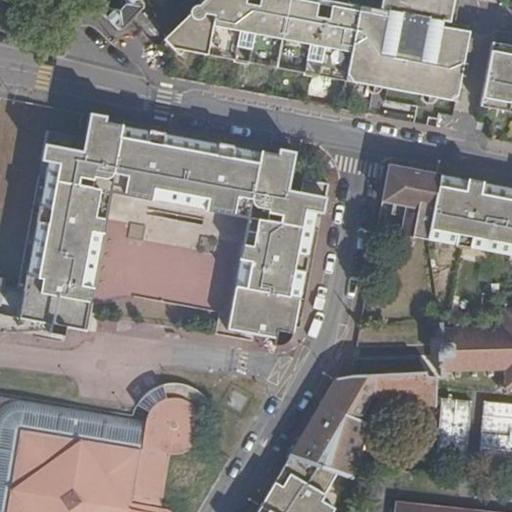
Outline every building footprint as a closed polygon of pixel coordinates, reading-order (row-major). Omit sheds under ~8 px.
[(138,0),(104,0),(99,6),(99,11),(117,29),(122,29),(131,22),(142,9),(142,4),(138,0)] [(387,0),(386,11),(393,12),(392,20),(280,0),(208,0),(190,17),(162,43),(180,62),(190,54),(375,87),(381,88),(384,70),(463,85),(472,34),(447,29),(448,23),(454,24),(458,0),(387,0)] [(511,48),(495,45),(491,64),(484,107),(511,112),(511,48)] [(384,70),(381,88),(387,90),(460,103),(463,85),(384,70)] [(144,182),(157,185),(156,196),(213,206),(216,195),(229,197),(241,199),(242,195),(255,197),(257,190),(269,192),(268,201),(288,205),(289,204),(325,209),(330,182),(309,178),(294,175),(296,152),(94,114),(89,137),(50,130),(45,159),(85,166),(87,168),(105,172),(107,163),(120,165),(119,172),(133,175),(132,180),(144,182)] [(400,235),(427,241),(439,174),(387,163),(381,199),(392,201),(390,213),(404,216),(400,235)] [(511,187),(502,186),(449,176),(439,174),(427,241),(436,242),(489,251),(511,254),(511,187)] [(22,290),(19,290),(2,287),(0,286),(0,331),(16,330),(17,321),(29,322),(29,326),(49,329),(70,332),(72,325),(89,327),(95,298),(106,230),(94,228),(97,213),(99,201),(94,200),(96,185),(44,176),(22,290)] [(157,185),(144,182),(143,193),(156,196),(157,185)] [(216,195),(213,206),(227,209),(229,197),(216,195)] [(109,215),(97,213),(94,228),(106,230),(109,215)] [(303,323),(322,226),(269,218),(267,231),(261,231),(259,243),(257,256),(243,253),(234,311),(244,313),(243,322),(250,323),(250,327),(278,333),(277,341),(288,341),(295,328),(295,323),(303,323)] [(257,256),(259,243),(245,241),(243,253),(257,256)] [(378,303),(403,308),(412,262),(387,257),(378,303)] [(511,310),(502,311),(502,306),(498,306),(498,311),(492,311),(492,315),(498,315),(499,327),(488,327),(488,324),(482,324),(483,327),(473,328),(473,324),(468,325),(468,328),(457,328),(457,324),(451,324),(451,328),(443,328),(443,322),(438,322),(438,328),(438,342),(439,355),(439,369),(439,377),(443,377),(443,369),(451,369),(451,374),(457,374),(457,369),(468,369),(469,374),(474,374),(474,369),(484,368),(485,374),(490,374),(490,368),(501,368),(502,385),(496,385),(496,390),(502,390),(502,394),(507,394),(506,390),(511,389),(511,310)] [(244,313),(234,311),(232,323),(250,327),(250,323),(243,322),(244,313)] [(17,321),(16,330),(49,329),(29,326),(29,322),(17,321)] [(375,397),(434,407),(436,377),(427,377),(424,373),(334,379),(291,458),(340,474),(351,477),(368,421),(362,419),(375,397)] [(0,511),(199,511),(217,484),(229,459),(211,448),(216,431),(215,420),(211,407),(209,401),(202,394),(194,388),(186,385),(178,383),(167,383),(159,385),(149,390),(142,396),(137,406),(133,416),(0,394),(0,511)] [(436,455),(467,456),(468,400),(438,399),(436,455)] [(431,475),(434,419),(418,419),(415,474),(431,475)] [(335,511),(336,511),(323,505),(340,474),(291,458),(259,511),(335,511)]
